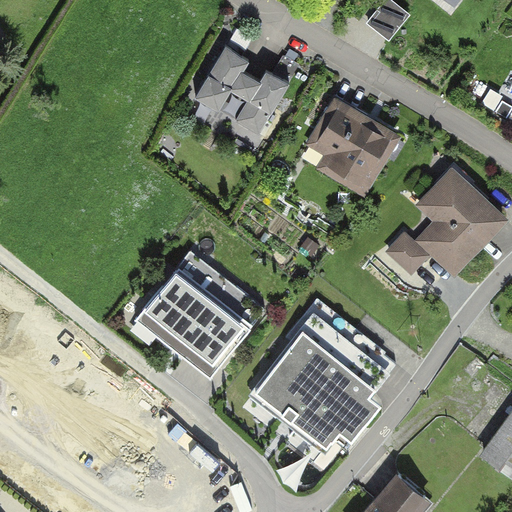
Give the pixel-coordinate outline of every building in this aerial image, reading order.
[(399,0),(388,0),(371,21),(393,39),(415,12),(399,0)] [(447,0),(460,10),(467,0),(447,0)] [(296,83),(229,44),(198,98),(265,137),(296,83)] [(405,136),(337,98),(303,158),(372,196),(405,136)] [(511,225),(511,217),(458,167),(422,206),(442,225),(421,247),(406,233),(388,252),(417,279),(432,263),(456,285),(511,225)] [(179,266),(135,321),(213,381),(256,326),(179,266)] [(398,367),(319,307),(250,396),(327,455),(344,432),(360,444),(390,405),(377,395),(398,367)] [(511,418),(485,454),(511,474),(511,418)] [(434,511),(441,503),(402,470),(366,511),(434,511)]
